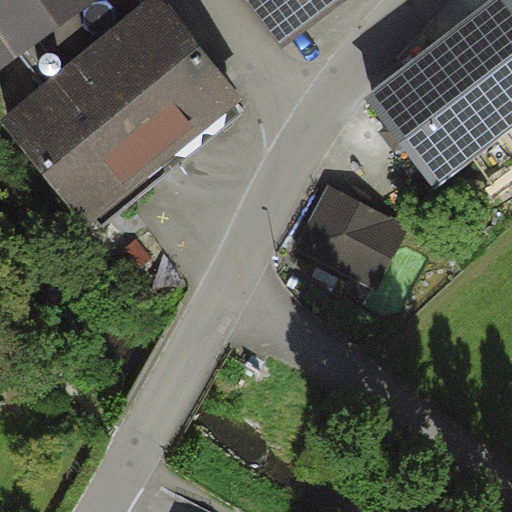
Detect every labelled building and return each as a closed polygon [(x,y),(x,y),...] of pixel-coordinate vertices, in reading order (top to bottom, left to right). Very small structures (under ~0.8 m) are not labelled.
[(0,0),(0,75),(89,0),(0,0)] [(89,219),(246,90),(172,0),(139,0),(2,112),(89,219)] [(252,0),(284,41),(338,0),(252,0)] [(438,181),(511,126),(511,0),(496,0),(372,92),(438,181)] [(331,185),(296,250),(378,291),(412,224),(331,185)]
